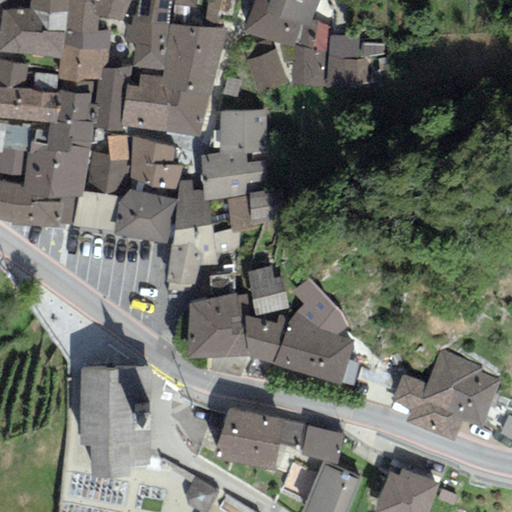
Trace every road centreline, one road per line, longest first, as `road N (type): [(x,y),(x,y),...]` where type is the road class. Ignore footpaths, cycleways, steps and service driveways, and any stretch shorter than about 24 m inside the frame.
road 1 (tertiary): [(180,368),(242,394),(344,411),(511,465)]
road 2 (tertiary): [(0,237),(180,368)]
road 3 (residential): [(180,368),(170,406),(175,428),(209,470),(282,511)]
